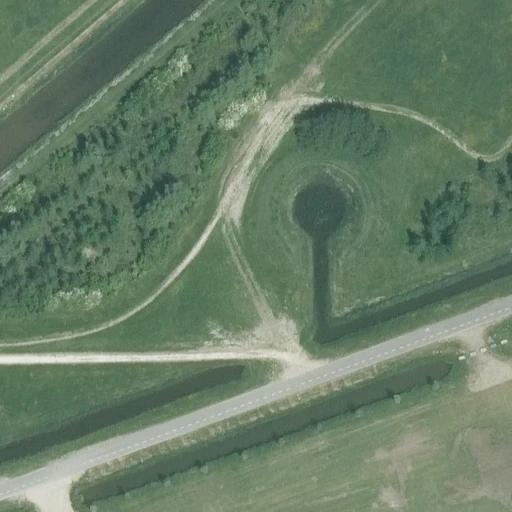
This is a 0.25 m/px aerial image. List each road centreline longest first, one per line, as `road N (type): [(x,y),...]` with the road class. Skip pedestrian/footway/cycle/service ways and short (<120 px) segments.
road 1 (unknown): [(511,142),(486,162),(415,116),(294,100),(268,120),(189,258),(159,291),(105,328),(0,343)]
road 2 (unknown): [(106,0),(0,89)]
